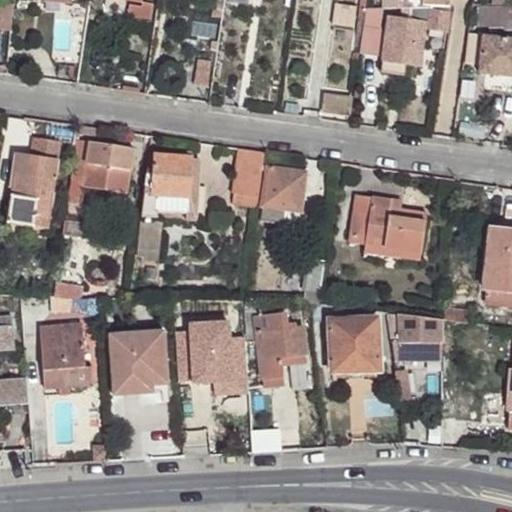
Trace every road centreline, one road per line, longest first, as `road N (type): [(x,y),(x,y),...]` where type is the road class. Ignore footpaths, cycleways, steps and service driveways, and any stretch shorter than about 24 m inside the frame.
road 1 (residential): [(511,169),(0,94)]
road 2 (secondary): [(270,485),(0,504)]
road 3 (secondary): [(511,486),(443,475),(270,485)]
road 4 (secondary): [(270,485),(497,511)]
